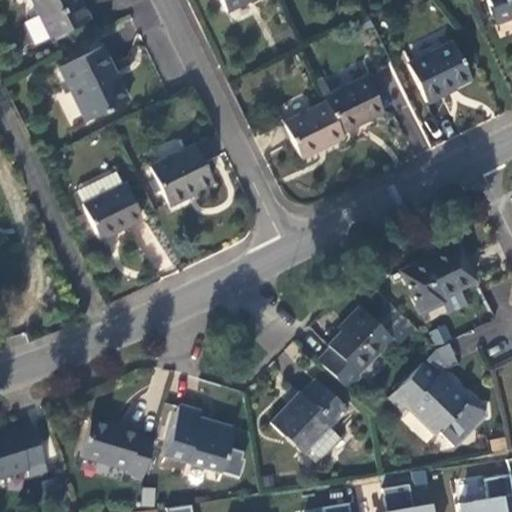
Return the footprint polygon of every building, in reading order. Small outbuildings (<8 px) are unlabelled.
[(34,0),(51,36),(89,17),(80,0),(34,0)] [(220,0),(226,11),(248,0),(220,0)] [(511,0),(485,0),(496,27),(511,20),(511,0)] [(469,76),(453,41),(408,63),(426,101),(442,93),(440,90),(469,76)] [(60,64),(86,119),(129,98),(102,44),(60,64)] [(322,96),(325,101),(340,132),(383,111),(365,75),(322,96)] [(300,157),(342,137),(340,132),(325,101),(283,121),(300,157)] [(186,191),(197,186),(213,179),(196,143),(151,163),(170,204),(188,196),(186,191)] [(77,192),(99,238),(142,218),(125,183),(123,184),(118,173),(77,192)] [(200,193),(197,186),(186,191),(188,196),(189,198),(200,193)] [(457,243),(401,271),(422,313),(443,303),(441,299),(476,281),(457,243)] [(317,361),(348,390),(361,374),(358,371),(390,335),(358,305),(344,321),(346,323),(327,344),(329,347),(317,361)] [(435,347),(452,339),(445,324),(428,332),(435,347)] [(457,361),(449,342),(435,349),(426,358),(440,373),(446,367),(457,361)] [(440,373),(426,358),(386,399),(401,413),(409,404),(439,432),(440,430),(467,402),(466,401),(438,375),(440,373)] [(330,428),(334,424),(347,410),(315,380),(302,395),(299,398),(301,401),(292,410),(290,408),(273,426),(286,439),(292,439),(304,449),(307,452),(321,464),(343,441),(337,434),(330,428)] [(299,398),(302,395),(293,386),(289,390),(299,398)] [(472,395),(466,401),(467,402),(440,430),(455,445),(486,413),(485,407),(472,395)] [(178,407),(164,458),(222,474),(235,428),(213,422),(212,426),(198,422),(200,413),(178,407)] [(126,474),(142,479),(154,439),(138,435),(139,430),(122,425),(121,429),(110,426),(91,420),(81,458),(127,470),(126,474)] [(340,430),(334,424),(330,428),(337,434),(340,430)] [(34,429),(0,439),(0,478),(26,470),(28,477),(47,472),(34,429)] [(487,499),(455,505),(455,511),(511,511),(511,482),(511,475),(484,479),(487,499)] [(459,499),(485,496),(483,478),(457,481),(459,499)] [(386,511),(384,511),(431,511),(430,505),(411,507),(407,484),(382,488),(386,511)]
